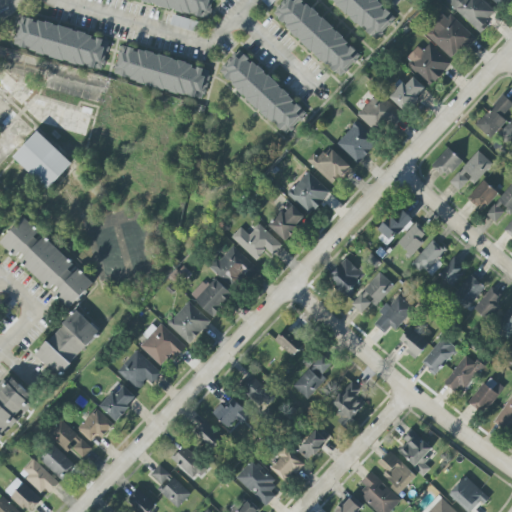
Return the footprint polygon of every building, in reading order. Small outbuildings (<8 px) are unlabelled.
[(140,0),(207,20),(212,0),(140,0)] [(286,0),(273,13),(338,78),(360,57),(303,0),(286,0)] [(331,0),(377,39),(397,16),(377,0),(331,0)] [(480,32),(497,13),(482,0),(447,0),(445,3),(480,32)] [(507,0),(491,0),(499,8),(507,0)] [(452,60),(473,38),(446,12),(425,35),(452,60)] [(198,22),(173,15),(170,25),(195,32),(198,22)] [(14,50),(101,68),(107,37),(20,19),(14,50)] [(423,51),(417,47),(404,61),(431,86),(450,65),(429,45),(423,51)] [(218,72),(285,135),(307,113),(240,49),(218,72)] [(205,96),(210,65),(119,50),(114,81),(205,96)] [(404,111),(426,89),(413,77),(405,86),(402,83),(389,97),(404,111)] [(387,123),(392,128),(402,116),(378,93),(357,115),(377,134),(387,123)] [(477,127),(492,139),(506,120),(502,118),(511,104),(511,102),(501,95),(477,127)] [(511,144),(511,120),(498,134),(510,147),(511,144)] [(337,144),(358,163),(378,142),(356,122),(337,144)] [(72,164),(38,132),(14,157),(48,190),(72,164)] [(319,160),(313,155),(307,162),(334,185),(350,167),(330,148),(319,160)] [(446,179),(462,161),(448,148),(432,166),(446,179)] [(492,164),(478,151),(449,183),(459,191),(469,181),(474,185),(492,164)] [(330,193),(308,172),(288,194),(310,215),(330,193)] [(497,193),(484,180),(467,199),(480,211),(497,193)] [(511,210),(511,183),(485,215),(499,226),(511,210)] [(283,241),(306,219),(292,204),(269,225),(283,241)] [(380,230),(391,241),(412,219),(401,208),(380,230)] [(0,244),(71,309),(94,283),(24,218),(0,244)] [(428,232),(414,222),(397,246),(411,256),(428,232)] [(256,261),(267,249),(273,255),(282,245),(259,224),(249,235),(241,227),(231,237),(256,261)] [(443,265),(438,260),(446,251),(434,239),(412,263),(430,278),(443,265)] [(255,267),(231,245),(209,268),(233,290),(255,267)] [(346,296),(363,273),(344,259),(327,281),(346,296)] [(466,273),(454,259),(437,275),(449,288),(466,273)] [(361,314),(371,303),(375,307),(394,286),(380,273),(351,305),(361,314)] [(485,286),(469,275),(452,298),(468,309),(485,286)] [(233,295),(215,279),(209,286),(203,281),(190,296),(213,317),(233,295)] [(488,320),(504,296),(490,287),(474,311),(488,320)] [(384,334),(390,327),(395,331),(413,309),(397,296),(389,306),(388,305),(372,324),(384,334)] [(209,320),(188,301),(167,324),(188,343),(209,320)] [(511,336),(511,333),(511,307),(510,306),(497,327),(511,336)] [(100,333),(77,311),(35,355),(58,376),(100,333)] [(184,346),(158,322),(144,336),(147,339),(140,347),(163,369),(184,346)] [(304,345),(286,328),(274,341),(292,358),(304,345)] [(417,359),(428,342),(407,329),(399,343),(408,348),(406,352),(417,359)] [(421,364),(435,376),(457,349),(443,337),(421,364)] [(138,390),(146,380),(152,385),(162,373),(135,351),(117,373),(138,390)] [(332,365),(322,355),(293,387),(307,400),(326,380),(322,375),(332,365)] [(481,365),(464,355),(444,385),(460,396),(481,365)] [(0,437),(17,420),(14,417),(21,409),(25,414),(32,406),(27,401),(31,396),(9,375),(0,384),(0,437)] [(263,410),(275,397),(251,375),(239,388),(263,410)] [(503,387),(487,377),(469,404),(485,414),(503,387)] [(357,396),(362,391),(351,381),(328,406),(348,424),(366,405),(357,396)] [(137,398),(124,386),(116,394),(113,391),(99,406),(116,421),(137,398)] [(511,395),(494,422),(510,433),(511,429),(511,395)] [(90,442),(97,435),(101,438),(114,425),(97,409),(77,430),(90,442)] [(91,449),(61,420),(47,435),(67,453),(72,448),(82,458),(91,449)] [(192,435),(210,453),(224,438),(206,421),(192,435)] [(308,461),(328,440),(316,429),(297,451),(308,461)] [(431,468),(422,458),(431,450),(412,429),(402,438),(407,443),(399,451),(422,476),(431,468)] [(74,465),(52,445),(39,460),(61,480),(74,465)] [(172,460),(195,481),(207,467),(184,446),(172,460)] [(303,464),(286,449),(269,468),(285,483),(303,464)] [(417,476),(390,451),(378,463),(387,471),(382,477),(400,494),(417,476)] [(47,496),(59,484),(33,459),(21,472),(47,496)] [(276,496),(269,490),(276,483),(254,460),(236,477),(265,507),(276,496)] [(150,475),(162,487),(159,491),(177,509),(191,495),(160,465),(150,475)] [(377,511),(389,511),(401,501),(371,472),(361,483),(367,489),(361,496),(377,511)] [(466,511),(473,511),(487,497),(465,476),(448,495),(466,511)] [(5,491),(26,511),(31,511),(42,501),(17,477),(5,491)] [(149,511),(156,504),(138,489),(126,504),(136,511),(149,511)] [(357,511),(363,507),(352,496),(346,503),(344,501),(333,511),(357,511)] [(0,511),(19,511),(2,497),(0,499),(0,511)] [(257,511),(245,497),(226,511),(257,511)] [(428,511),(455,511),(441,498),(428,511)]
